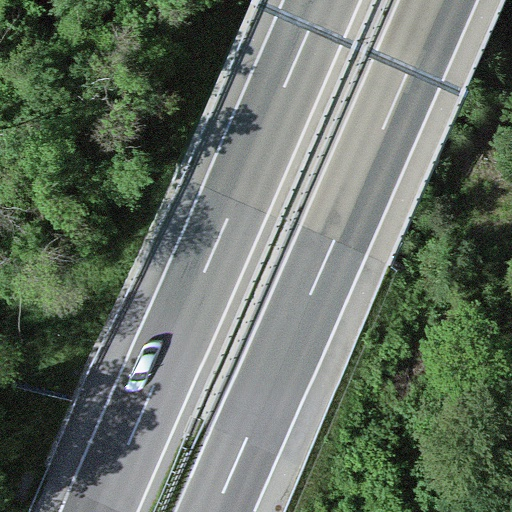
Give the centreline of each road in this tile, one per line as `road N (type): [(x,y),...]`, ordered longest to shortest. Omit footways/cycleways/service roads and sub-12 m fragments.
road 1 (motorway): [(215,511),(439,0)]
road 2 (motorway): [(321,0),(98,511)]
